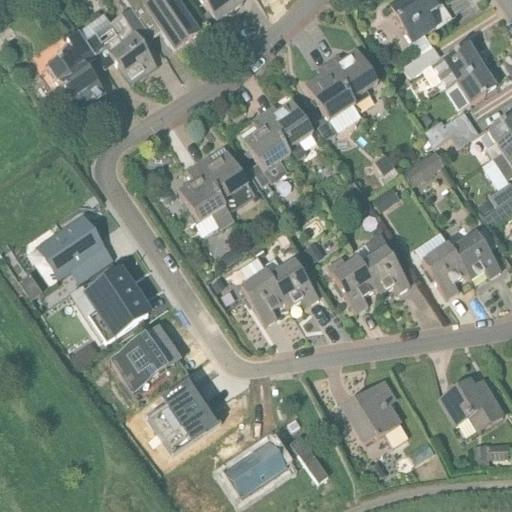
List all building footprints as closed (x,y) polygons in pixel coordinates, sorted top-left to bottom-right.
[(198,37),(171,0),(120,0),(130,14),(151,44),(161,37),(173,55),(198,37)] [(242,7),(236,0),(197,0),(215,26),(242,7)] [(405,0),(389,11),(412,46),(434,31),(427,20),(436,14),(427,0),(405,0)] [(141,51),(151,44),(130,14),(109,29),(118,42),(103,52),(127,87),(154,68),(141,51)] [(107,101),(85,70),(96,62),(77,36),(65,45),(72,54),(46,71),(80,120),(107,101)] [(412,46),(421,59),(431,52),(423,39),(412,46)] [(455,88),(480,71),(475,64),(476,64),(467,50),(456,57),(456,56),(454,57),(449,56),(439,63),(432,51),(431,52),(421,59),(402,70),(409,82),(429,69),(445,94),(455,88)] [(365,94),(377,87),(356,55),(341,64),(338,60),(327,67),(354,109),(369,100),(365,94)] [(328,125),(354,109),(327,67),(316,74),(319,78),(304,88),(328,125)] [(484,100),(484,99),(495,91),(486,78),(485,78),(480,71),(455,88),(469,110),(484,100)] [(297,147),(312,138),(291,106),(276,115),(273,110),(262,118),(293,167),(305,160),(297,147)] [(449,141),(470,128),(462,116),(442,130),(439,125),(439,126),(449,141)] [(292,168),(293,167),(262,118),(251,125),(257,135),(242,144),(256,167),(249,172),(262,191),(269,186),(270,188),(286,178),(279,166),(288,161),(292,168)] [(492,164),(511,151),(511,121),(503,127),(502,126),(487,136),(494,148),(485,154),(492,164)] [(449,142),(449,141),(439,126),(422,137),(427,144),(431,149),(432,152),(449,142)] [(456,152),(477,139),(470,128),(449,141),(449,142),(456,152)] [(431,149),(427,144),(421,148),(425,153),(431,149)] [(511,151),(492,164),(506,185),(511,181),(511,151)] [(254,201),(247,189),(226,156),(211,166),(208,161),(197,168),(233,225),(229,217),(254,201)] [(412,191),(442,171),(432,157),(403,177),(412,191)] [(375,169),(383,180),(393,172),(386,162),(375,169)] [(219,234),(233,225),(197,168),(186,175),(192,185),(177,195),(197,227),(210,220),(219,234)] [(276,198),(270,188),(269,186),(262,191),(269,202),(271,201),(276,198)] [(481,221),(511,201),(511,192),(508,187),(487,200),(488,201),(494,210),(494,211),(480,220),(481,221)] [(359,203),(352,192),(341,199),(348,210),(359,203)] [(327,203),(321,193),(314,198),(320,208),(327,203)] [(388,210),(380,199),(371,205),(379,217),(388,210)] [(98,206),(93,200),(87,204),(92,211),(98,206)] [(494,210),(488,201),(477,209),(482,217),(494,210)] [(511,201),(481,221),(488,232),(511,216),(511,201)] [(72,274),(80,286),(111,265),(82,220),(40,247),(62,281),(72,274)] [(447,249),(470,285),(483,276),(488,283),(500,275),(475,238),(450,254),(447,249)] [(409,291),(386,253),(388,252),(380,239),(364,249),(372,261),(360,268),(357,263),(356,264),(379,299),(392,290),(397,298),(409,291)] [(250,252),(246,246),(240,250),(244,256),(250,252)] [(323,260),(314,246),(303,253),(311,267),(323,260)] [(469,285),(470,285),(447,249),(421,266),(446,304),(458,296),(453,288),(466,280),(469,285)] [(227,256),(232,265),(242,259),(237,251),(227,256)] [(265,258),(262,252),(254,257),(258,263),(265,258)] [(379,299),(356,264),(345,271),(341,263),(326,272),(355,318),(367,310),(362,302),(375,294),(378,299),(379,299)] [(265,276),(288,312),(301,303),(306,311),(318,303),(293,265),(269,281),(266,276),(265,276)] [(137,305),(116,272),(84,293),(95,309),(85,316),(102,343),(133,322),(127,312),(137,305)] [(240,292),(252,312),(264,331),(276,323),(271,315),(285,307),(265,276),(265,277),(265,276),(246,288),(240,292)] [(225,291),(218,281),(211,286),(217,295),(225,291)] [(121,356),(141,386),(175,363),(156,333),(121,356)] [(479,434),(503,420),(482,387),(475,391),(471,385),(460,392),(458,390),(450,395),(451,398),(440,404),(456,429),(471,420),(479,434)] [(387,409),(393,405),(382,387),(342,413),(364,448),(374,441),(376,444),(384,439),(392,451),(407,442),(399,429),(387,409)] [(218,428),(193,390),(144,422),(169,460),(218,428)] [(106,406),(102,409),(109,419),(113,416),(106,406)] [(315,491),(329,483),(305,440),(291,448),(315,491)] [(473,450),(474,464),(476,464),(477,464),(486,463),(486,464),(489,464),(490,464),(509,463),(508,448),(486,449),(473,450)] [(194,482),(205,497),(237,473),(227,459),(194,482)] [(277,460),(233,492),(247,511),(258,511),(295,486),(277,460)] [(386,479),(377,466),(375,467),(367,472),(368,473),(363,476),(370,485),(375,482),(377,486),(386,479)]
